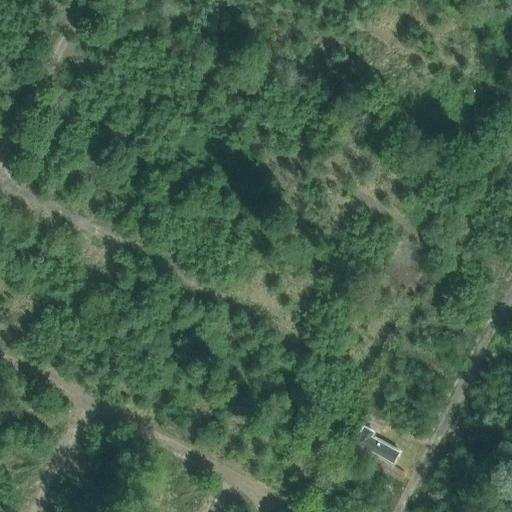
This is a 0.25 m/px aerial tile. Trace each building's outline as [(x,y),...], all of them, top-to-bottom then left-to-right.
[(241,0),(223,37),(236,44),(258,0),(241,0)] [(407,20),(415,0),(401,0),(396,15),(407,20)] [(124,37),(140,7),(128,1),(112,31),(124,37)] [(191,2),(184,16),(222,36),(229,22),(191,2)] [(439,7),(430,35),(459,43),(468,15),(439,7)] [(511,46),(511,29),(494,21),(487,35),(511,46)] [(0,41),(0,55),(19,65),(36,30),(25,24),(14,47),(0,41)] [(160,62),(173,34),(160,28),(147,56),(160,62)] [(311,70),(326,38),(315,33),(300,64),(311,70)] [(332,78),(345,86),(369,43),(355,36),(332,78)] [(193,43),(180,77),(193,82),(206,48),(193,43)] [(225,64),(232,52),(218,45),(212,57),(225,64)] [(459,52),(455,65),(471,70),(475,57),(459,52)] [(511,61),(500,56),(491,73),(511,83),(511,61)] [(230,59),(213,102),(225,106),(242,64),(230,59)] [(388,62),(375,98),(388,102),(400,67),(388,62)] [(252,107),(264,113),(277,82),(251,71),(244,87),(258,93),(252,107)] [(0,92),(17,104),(29,86),(11,74),(0,91),(0,92)] [(305,116),(312,119),(324,97),(305,87),(284,126),(296,132),(305,116)] [(123,140),(136,144),(148,112),(135,108),(123,140)] [(333,121),(316,158),(331,165),(348,128),(333,121)] [(372,185),(383,155),(375,151),(383,131),(372,127),(353,178),(372,185)] [(167,172),(182,136),(169,130),(153,166),(167,172)] [(57,195),(85,146),(58,131),(30,180),(57,195)] [(199,184),(213,149),(201,144),(187,179),(199,184)] [(230,201),(246,166),(234,160),(218,195),(230,201)] [(421,201),(457,219),(476,180),(440,162),(421,201)] [(91,171),(75,202),(87,208),(103,176),(91,171)] [(266,215),(281,185),(270,179),(254,209),(266,215)] [(310,182),(300,202),(297,200),(278,237),(319,257),(348,201),(310,182)] [(511,208),(511,191),(498,184),(473,232),(492,242),(510,208),(511,208)] [(182,206),(188,194),(175,187),(169,200),(182,206)] [(112,219),(125,227),(144,196),(131,188),(112,219)] [(174,252),(200,265),(222,220),(197,207),(174,252)] [(159,250),(170,216),(157,212),(146,246),(159,250)] [(374,219),(353,262),(379,275),(400,231),(374,219)] [(28,222),(12,256),(26,262),(42,229),(28,222)] [(225,243),(254,251),(258,236),(230,228),(225,243)] [(78,278),(58,271),(67,246),(49,239),(35,275),(73,290),(78,278)] [(260,291),(273,255),(262,251),(249,287),(260,291)] [(469,263),(463,275),(496,293),(503,282),(469,263)] [(103,312),(122,275),(110,269),(92,306),(103,312)] [(300,289),(321,300),(331,283),(310,271),(300,289)] [(227,280),(224,290),(244,296),(247,286),(227,280)] [(312,332),(328,339),(350,293),(335,286),(312,332)] [(167,334),(183,306),(174,301),(158,329),(167,334)] [(389,304),(380,324),(400,333),(408,313),(389,304)] [(56,351),(66,326),(78,331),(84,317),(53,305),(38,344),(56,351)] [(431,308),(423,322),(441,332),(449,318),(431,308)] [(365,345),(375,325),(362,318),(351,339),(365,345)] [(72,360),(85,365),(98,329),(85,324),(72,360)] [(203,359),(213,332),(200,327),(190,354),(203,359)] [(446,328),(439,339),(461,353),(468,342),(446,328)] [(372,344),(385,352),(393,337),(381,330),(372,344)] [(259,365),(275,339),(262,331),(255,342),(261,345),(252,361),(259,365)] [(233,358),(224,354),(220,364),(240,372),(252,344),(241,340),(233,358)] [(123,343),(107,381),(122,387),(138,349),(123,343)] [(289,383),(296,370),(277,360),(270,373),(289,383)] [(410,382),(417,368),(404,361),(397,375),(410,382)] [(156,400),(172,370),(160,363),(144,394),(156,400)] [(247,369),(241,385),(266,396),(273,381),(247,369)] [(449,403),(455,392),(419,372),(413,383),(449,403)] [(387,396),(400,403),(409,384),(396,378),(387,396)] [(210,405),(214,391),(196,385),(191,399),(210,405)] [(357,401),(327,390),(316,419),(347,430),(357,401)] [(511,399),(495,391),(489,405),(511,416),(511,399)] [(177,419),(188,424),(195,406),(184,401),(177,419)] [(385,419),(426,438),(432,424),(392,405),(385,419)] [(511,416),(510,415),(501,436),(511,441),(511,416)] [(399,453),(370,437),(373,432),(363,427),(354,442),(393,464),(399,453)] [(499,460),(510,463),(511,455),(511,448),(503,446),(499,460)] [(453,474),(490,488),(494,476),(458,462),(453,474)] [(97,472),(90,484),(115,497),(121,486),(97,472)] [(0,488),(21,496),(26,484),(0,474),(0,488)] [(368,484),(362,495),(394,511),(400,501),(368,484)] [(182,511),(199,511),(202,507),(168,490),(162,502),(182,511)] [(446,498),(440,507),(447,511),(458,511),(461,509),(446,498)] [(93,511),(68,502),(63,511),(93,511)]
